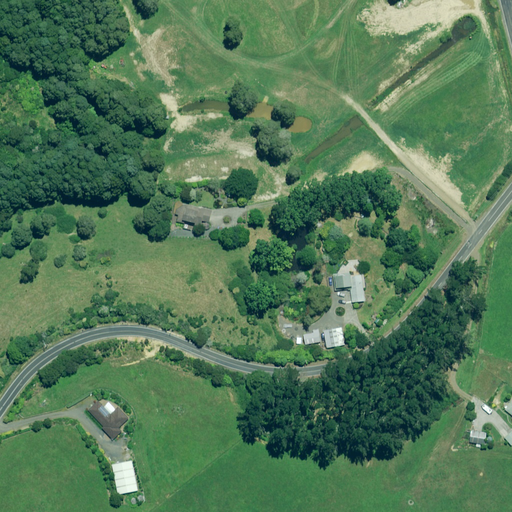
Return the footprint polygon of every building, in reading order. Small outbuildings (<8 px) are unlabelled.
[(187,206),(184,221),(201,224),(202,221),(209,223),(212,210),(187,206)] [(364,301),(361,275),(352,276),(351,274),(350,274),(350,272),(333,274),(335,291),(351,289),(352,302),(364,301)] [(326,348),(344,345),(341,328),(324,331),(326,348)] [(115,410),(109,403),(105,407),(99,401),(89,411),(104,427),(102,428),(113,440),(122,431),(119,428),(129,419),(118,407),(115,410)] [(476,446),(480,447),(481,444),(484,445),(486,433),(471,430),(469,442),(476,443),(476,446)] [(132,461),(112,465),(117,495),(138,491),(132,461)]
